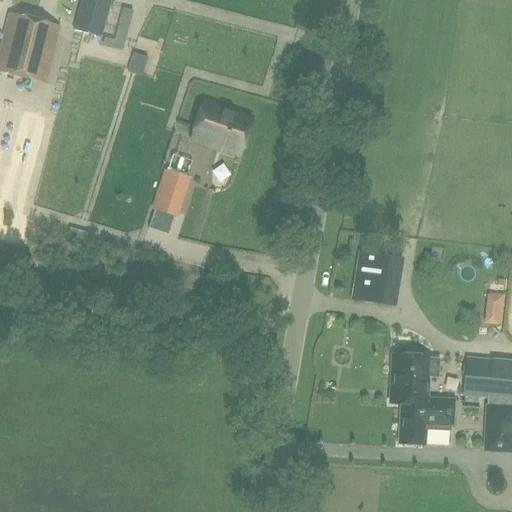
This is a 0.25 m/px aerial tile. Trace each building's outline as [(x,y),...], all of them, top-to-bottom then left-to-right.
[(81,0),(75,22),(73,30),(100,37),(109,0),(81,0)] [(60,27),(7,14),(0,43),(0,72),(46,84),(60,27)] [(191,140),(239,157),(252,118),(204,101),(191,140)] [(182,189),(186,178),(166,172),(163,182),(154,210),(173,217),(182,189)] [(359,253),(351,301),(387,306),(395,259),(359,253)] [(390,405),(402,405),(402,400),(425,401),(426,378),(436,379),(437,360),(427,360),(427,358),(392,357),(390,405)] [(462,397),(500,400),(499,407),(485,407),(484,451),(511,452),(511,443),(511,364),(465,360),(462,397)] [(453,402),(425,401),(402,400),(402,405),(401,425),(400,446),(424,447),(424,432),(451,433),(452,427),(453,402)]
